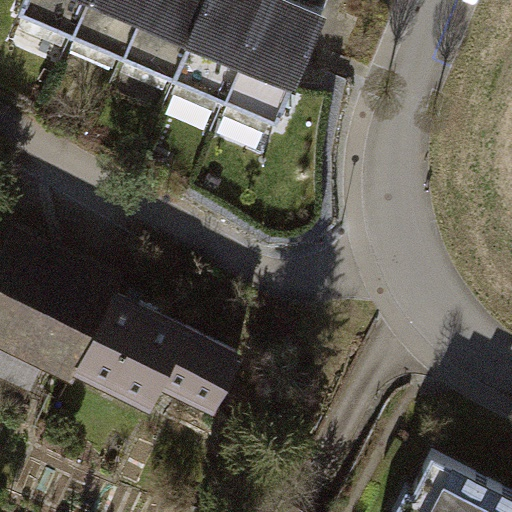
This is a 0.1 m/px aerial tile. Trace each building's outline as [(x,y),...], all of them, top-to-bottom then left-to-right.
[(21,0),(73,21),(81,0),(21,0)] [(81,0),(73,21),(126,43),(143,0),(81,0)] [(143,0),(126,43),(176,63),(202,0),(143,0)] [(202,0),(176,63),(226,84),(260,0),(202,0)] [(260,0),(226,84),(278,105),(321,0),(260,0)] [(242,349),(13,236),(0,262),(0,339),(198,438),(242,349)] [(511,511),(511,486),(435,448),(403,511),(511,511)]
